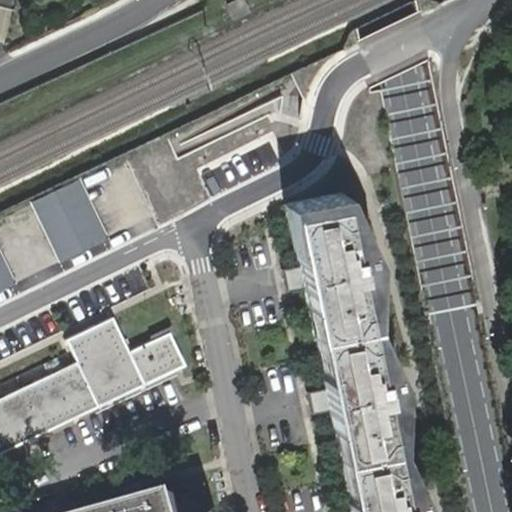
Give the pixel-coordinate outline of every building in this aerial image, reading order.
[(474,99),(478,117),(497,113),(493,95),(474,99)] [(108,241),(80,186),(32,209),(61,265),(108,241)] [(275,204),(306,341),(369,327),(342,192),(275,204)] [(0,291),(14,284),(0,254),(0,291)] [(74,357),(0,392),(0,453),(182,365),(158,316),(122,334),(113,316),(66,339),(74,357)] [(306,341),(332,464),(395,450),(369,327),(306,341)] [(332,464),(341,511),(406,511),(395,450),(332,464)] [(107,511),(180,511),(175,493),(107,511)]
